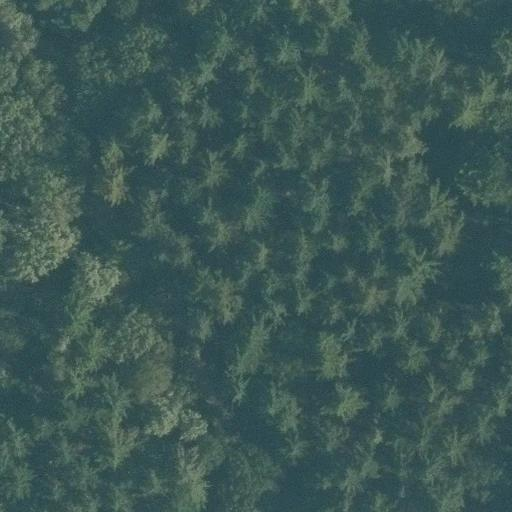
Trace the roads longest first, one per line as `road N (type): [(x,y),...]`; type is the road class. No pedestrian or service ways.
road 1 (track): [(267,511),(3,57)]
road 2 (track): [(3,57),(135,0)]
